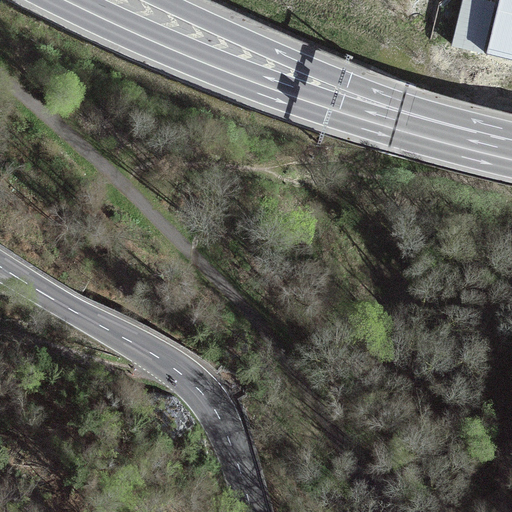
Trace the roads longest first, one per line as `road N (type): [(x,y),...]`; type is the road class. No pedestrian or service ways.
road 1 (trunk): [(473,149),(262,85),(66,0)]
road 2 (primary): [(250,511),(230,442),(203,394),(0,264)]
road 3 (trunk): [(473,149),(446,117),(163,0)]
road 4 (track): [(379,511),(375,482),(317,387),(191,231)]
road 5 (track): [(191,231),(102,142),(0,69)]
road 6 (track): [(181,374),(0,345)]
